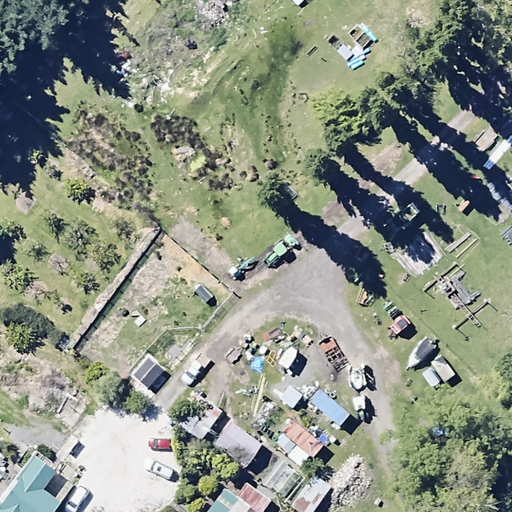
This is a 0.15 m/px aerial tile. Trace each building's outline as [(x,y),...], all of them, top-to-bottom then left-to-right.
[(178,424),(201,441),(214,423),(190,406),(178,424)] [(222,433),(207,452),(241,479),(256,460),(222,433)] [(0,511),(56,511),(66,497),(23,468),(0,502),(0,511)] [(293,491),(278,479),(263,498),(278,510),(293,491)] [(305,486),(285,511),(315,511),(324,500),(305,486)] [(229,511),(217,502),(209,511),(263,511),(244,497),(232,511),(229,511)]
